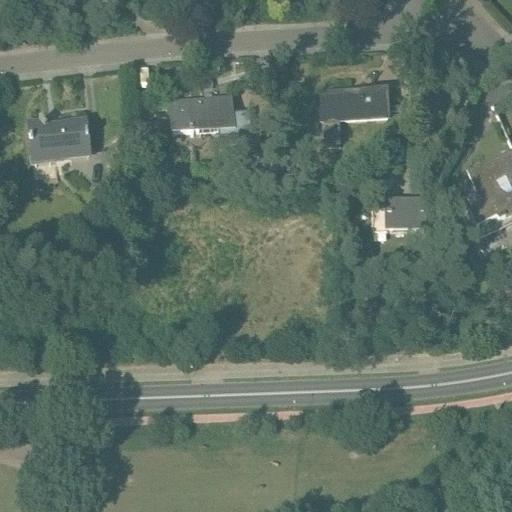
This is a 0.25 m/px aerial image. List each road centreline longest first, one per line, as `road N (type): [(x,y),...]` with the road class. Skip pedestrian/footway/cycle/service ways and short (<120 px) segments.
road 1 (tertiary): [(0,404),(379,389),(511,373)]
road 2 (unclassified): [(392,29),(0,65)]
